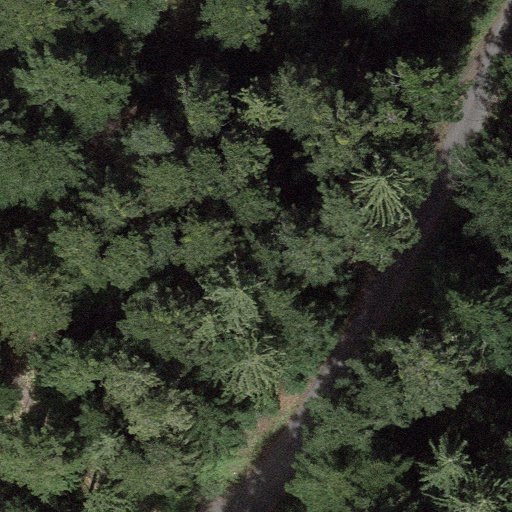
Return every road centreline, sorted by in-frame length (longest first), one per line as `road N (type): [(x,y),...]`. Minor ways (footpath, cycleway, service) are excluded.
road 1 (unclassified): [(511,28),(328,401),(234,511)]
road 2 (track): [(0,308),(123,294),(259,246),(493,73)]
